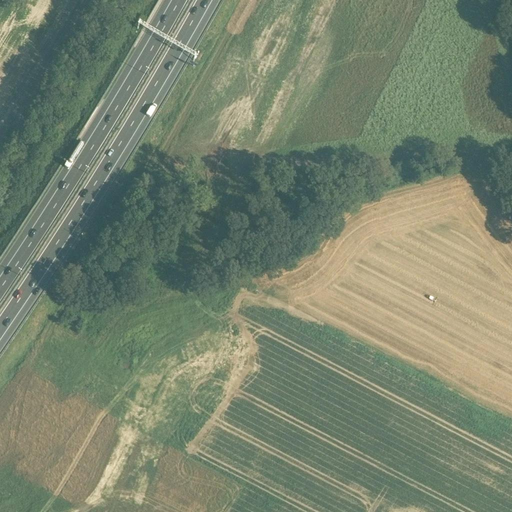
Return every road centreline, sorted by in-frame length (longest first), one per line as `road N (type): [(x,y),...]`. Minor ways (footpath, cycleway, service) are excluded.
road 1 (track): [(249,0),(156,171),(29,369)]
road 2 (motorway): [(0,333),(208,0)]
road 3 (motorway): [(175,0),(0,283)]
